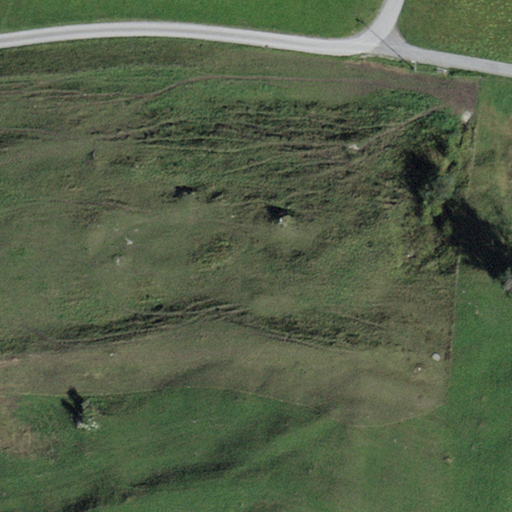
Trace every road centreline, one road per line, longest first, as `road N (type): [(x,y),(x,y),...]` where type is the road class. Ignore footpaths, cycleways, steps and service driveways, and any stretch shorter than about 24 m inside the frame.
road 1 (unclassified): [(395,0),(380,45),(165,29),(0,42)]
road 2 (track): [(380,45),(511,71)]
